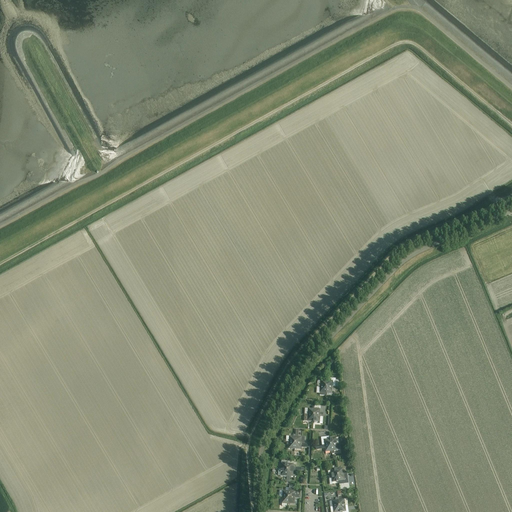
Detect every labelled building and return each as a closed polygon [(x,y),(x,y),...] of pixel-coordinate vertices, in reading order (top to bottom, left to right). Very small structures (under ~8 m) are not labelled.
[(287,441),(287,443),(295,443),(295,437),(296,435),(289,435),(289,437),(289,441),(287,441)] [(328,437),(329,439),(324,440),(324,445),(322,445),(322,447),(331,445),(329,437),(328,437)] [(330,437),(329,437),(331,445),(337,445),(339,444),(339,442),(336,442),(336,438),(331,439),(330,437)] [(294,449),(295,443),(287,443),(287,444),(288,444),(288,449),(293,449),(293,451),(295,452),(295,449),(294,449)] [(322,449),(325,449),(325,452),(330,452),(331,454),(332,454),(331,445),(322,447),(322,449)] [(331,476),(337,476),(337,469),(336,470),(336,466),(333,466),(334,469),(330,469),(331,470),(327,471),(328,475),(331,474),(331,476)] [(287,476),(286,478),(287,478),(287,476),(293,477),(293,471),(295,471),(293,470),(287,470),(287,476)] [(331,476),(328,477),(329,479),(331,479),(331,483),(332,482),(332,484),(339,484),(338,482),(337,476),(331,476)] [(288,498),(294,498),(296,498),(297,495),(295,495),(295,492),(291,492),(292,489),(289,489),(288,498)] [(338,499),(339,507),(347,506),(346,499),(339,500),(339,498),(338,499)]
